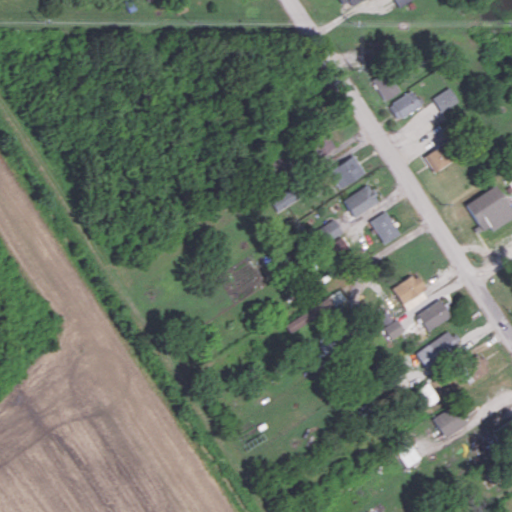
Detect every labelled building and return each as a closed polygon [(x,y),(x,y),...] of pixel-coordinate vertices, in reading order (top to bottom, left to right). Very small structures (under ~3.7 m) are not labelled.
[(397,93),(388,70),(372,77),(381,99),(397,93)] [(458,101),(449,86),(431,97),(440,112),(458,101)] [(420,104),(410,90),(387,105),(396,120),(420,104)] [(450,160),(439,144),(422,156),(433,172),(450,160)] [(364,171),(352,154),(327,170),(339,188),(364,171)] [(368,182),(341,200),(352,217),(379,200),(368,182)] [(511,215),(493,184),(463,203),(477,225),(473,228),(476,233),(486,227),(490,230),(511,215)] [(381,243),(398,235),(386,210),(369,219),(381,243)] [(341,233),(335,219),(315,228),(322,242),(341,233)] [(344,245),(338,237),(325,247),(331,255),(344,245)] [(425,287),(415,272),(391,288),(401,304),(425,287)] [(449,316),(439,298),(415,313),(426,330),(449,316)] [(404,330),(396,318),(382,328),(390,339),(404,330)] [(422,365),(457,348),(449,332),(414,349),(422,365)] [(319,343),(324,353),(345,343),(340,333),(319,343)] [(467,381),(489,371),(481,353),(459,364),(467,381)] [(409,393),(418,410),(437,399),(428,382),(409,393)] [(431,417),(443,437),(465,424),(453,404),(431,417)] [(511,418),(489,426),(495,445),(510,439),(511,444),(511,418)] [(419,458),(404,434),(390,443),(405,467),(419,458)]
